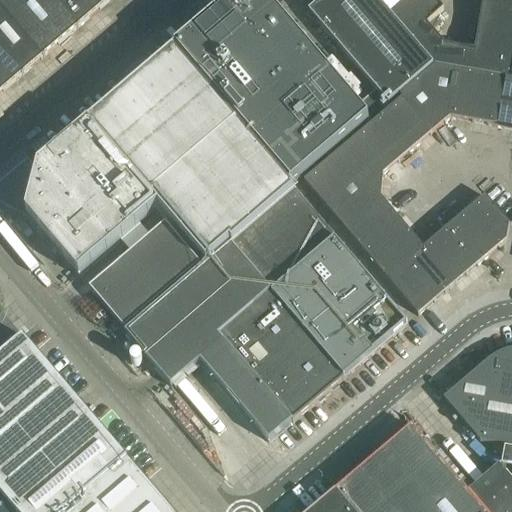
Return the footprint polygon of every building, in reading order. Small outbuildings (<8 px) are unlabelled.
[(4,0),(0,4),(0,5),(44,58),(77,30),(55,3),(52,0),(4,0)] [(111,0),(59,0),(55,3),(77,30),(112,0),(111,0)] [(176,52),(175,52),(292,189),(370,122),(356,107),(265,0),(235,0),(176,51),(176,52)] [(325,0),(308,14),(378,95),(360,110),(357,106),(356,107),(370,122),(399,97),(434,66),(412,41),(388,14),(375,0),(325,0)] [(375,0),(388,14),(404,0),(375,0)] [(433,0),(404,0),(388,14),(412,41),(428,27),(428,28),(445,13),(433,0)] [(511,0),(485,0),(484,5),(511,9),(511,0)] [(0,49),(22,77),(44,58),(0,5),(0,49)] [(511,9),(484,5),(478,40),(511,46),(511,9)] [(428,27),(412,41),(434,66),(458,70),(463,71),(466,52),(446,49),(428,28),(428,27)] [(466,52),(463,71),(481,74),(503,78),(511,80),(511,46),(478,40),(476,54),(466,52)] [(0,95),(22,77),(0,49),(0,95)] [(22,214),(21,217),(74,278),(77,281),(156,214),(166,226),(201,267),(292,189),(175,52),(30,174),(22,214)] [(434,66),(399,97),(402,100),(432,133),(450,117),(458,70),(434,66)] [(458,70),(450,117),(473,122),(481,74),(463,71),(458,70)] [(481,74),(473,122),(495,126),(503,78),(481,74)] [(511,80),(503,78),(495,126),(511,128),(511,80)] [(402,100),(369,129),(398,161),(432,133),(402,100)] [(369,129),(332,161),(382,175),(398,161),(369,129)] [(332,161),(305,184),(328,212),(380,197),(382,175),(332,161)] [(231,246),(222,254),(336,388),(343,383),(409,326),(296,194),(233,248),(231,246)] [(485,196),(466,211),(498,249),(505,243),(509,224),(485,196)] [(380,197),(328,212),(358,248),(395,214),(380,197)] [(466,211),(450,225),(482,263),(498,249),(466,211)] [(395,214),(358,248),(372,265),(409,231),(395,214)] [(450,225),(434,239),(466,277),(482,263),(450,225)] [(166,226),(90,291),(125,332),(201,267),(166,226)] [(409,231),(372,265),(384,279),(387,282),(404,267),(419,253),(424,249),(423,248),(409,231)] [(424,249),(419,253),(450,290),(466,277),(434,239),(423,248),(424,249)] [(419,253),(404,267),(434,304),(450,290),(419,253)] [(222,254),(126,335),(172,390),(173,389),(201,364),(270,445),(282,434),(293,425),(336,388),(222,254)] [(404,267),(387,282),(417,318),(434,304),(404,267)] [(0,497),(12,511),(63,511),(126,458),(22,336),(0,354),(0,497)] [(484,364),(442,400),(478,442),(479,442),(511,448),(511,349),(509,350),(503,353),(501,353),(493,357),(484,364)] [(413,428),(336,493),(352,511),(483,511),(475,501),(469,494),(413,428)] [(511,482),(500,468),(469,494),(475,501),(483,511),(511,511),(511,451),(505,450),(502,467),(511,469),(511,482)] [(171,511),(126,458),(63,511),(171,511)] [(335,494),(313,511),(352,511),(336,493),(335,494)]
